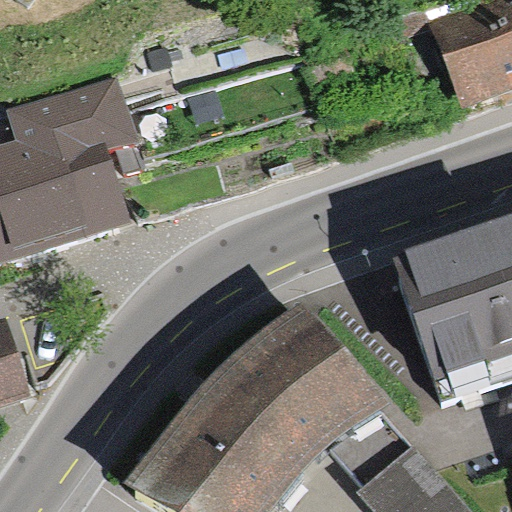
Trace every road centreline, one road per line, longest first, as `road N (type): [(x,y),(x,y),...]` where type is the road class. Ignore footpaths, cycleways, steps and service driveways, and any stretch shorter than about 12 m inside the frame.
road 1 (tertiary): [(263,243),(200,279),(119,362),(34,474)]
road 2 (residential): [(0,296),(201,236),(263,243)]
road 3 (tertiary): [(511,140),(345,196),(263,243)]
